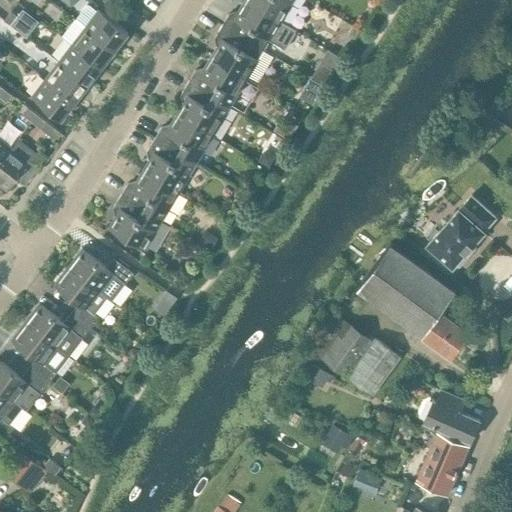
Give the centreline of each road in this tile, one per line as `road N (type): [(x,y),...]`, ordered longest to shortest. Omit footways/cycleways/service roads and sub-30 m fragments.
road 1 (residential): [(37,248),(195,0)]
road 2 (residential): [(460,511),(511,383)]
